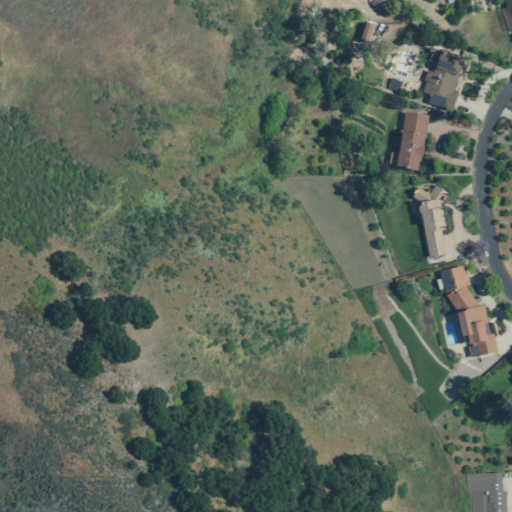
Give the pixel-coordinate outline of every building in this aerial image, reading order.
[(387,0),(379,11),(369,4),(371,0),(387,0)] [(511,0),(503,0),(511,26),(511,0)] [(365,46),(357,44),(364,22),(373,24),(365,46)] [(427,102),(451,111),(458,91),(453,90),(464,58),(441,50),(440,51),(429,47),(425,60),(435,64),(432,72),(426,70),(423,80),(425,81),(421,92),(429,95),(427,102)] [(397,91),(387,88),(390,78),(401,81),(397,91)] [(428,115),(404,112),(395,168),(416,171),(418,157),(421,157),(423,146),(421,145),(423,136),(425,136),(428,115)] [(428,257),(444,254),(439,230),(444,229),(440,207),(439,208),(438,203),(445,192),(434,185),(429,193),(425,191),(424,192),(417,187),(411,196),(420,202),(417,207),(417,213),(419,214),(428,257)] [(461,336),(466,335),(468,344),(470,344),(473,356),(496,351),(492,333),(484,335),(482,324),(486,323),(482,305),(478,306),(464,286),(468,285),(466,275),(465,275),(462,265),(439,272),(445,296),(455,310),(461,336)] [(501,511),(500,473),(464,474),(465,491),(470,491),(470,511),(501,511)]
